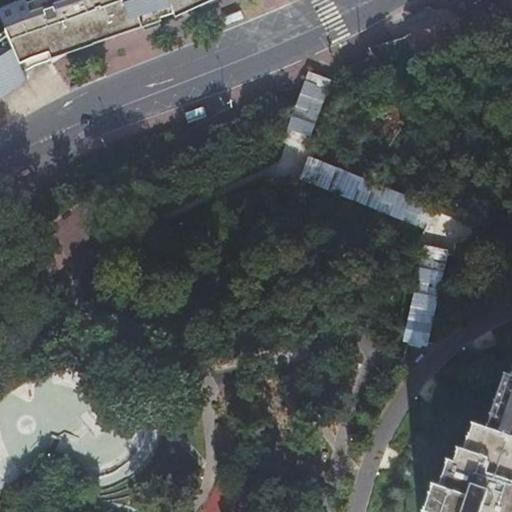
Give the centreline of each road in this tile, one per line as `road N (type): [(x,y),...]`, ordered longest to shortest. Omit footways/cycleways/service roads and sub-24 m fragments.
road 1 (primary): [(359,0),(44,134),(0,162)]
road 2 (residential): [(511,325),(449,357),(382,433),(353,511)]
